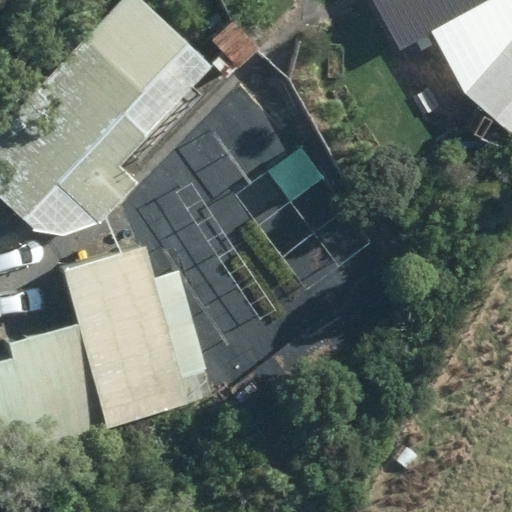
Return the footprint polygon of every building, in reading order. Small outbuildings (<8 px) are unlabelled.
[(511,0),(372,0),(395,44),(428,26),(461,89),(490,115),(475,133),(502,155),(511,143),(511,0)] [(255,44),(229,17),(210,35),(222,47),(210,59),(224,74),(255,44)] [(83,31),(0,120),(0,191),(22,212),(53,177),(97,216),(134,176),(116,159),(144,130),(117,106),(139,81),(83,31)] [(133,71),(178,116),(198,97),(154,50),(133,71)] [(246,92),(214,121),(250,161),(282,132),(246,92)] [(304,135),(229,190),(303,290),(378,234),(304,135)] [(8,352),(0,354),(0,439),(54,424),(57,434),(187,399),(167,329),(192,322),(182,285),(156,292),(142,241),(57,264),(73,318),(4,337),(8,352)]
